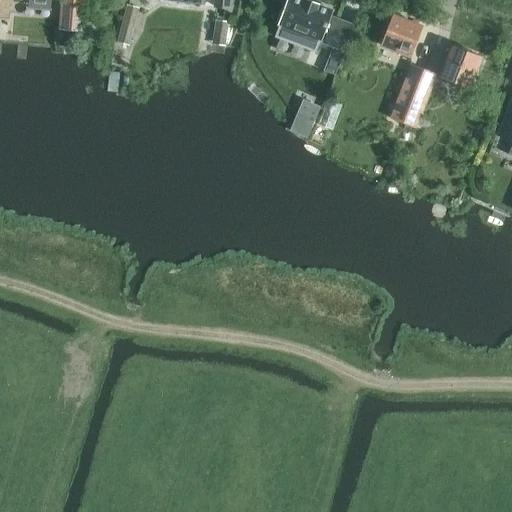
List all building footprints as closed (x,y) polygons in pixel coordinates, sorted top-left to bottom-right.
[(30,0),(29,10),(52,12),(52,0),(30,0)] [(84,32),(86,0),(61,0),(59,30),(84,32)] [(170,0),(204,4),(204,0),(216,0),(215,7),(229,9),(229,0),(170,0)] [(303,0),(288,0),(279,26),(295,32),(291,43),(315,52),(318,43),(333,48),(324,71),(335,75),(344,52),(355,24),(330,15),(332,11),(303,0)] [(120,45),(132,48),(142,10),(131,7),(120,45)] [(410,57),(421,27),(393,16),(382,46),(410,57)] [(232,24),(219,22),(215,46),(229,48),(232,24)] [(469,88),(480,58),(452,47),(440,77),(469,88)] [(416,127),(436,75),(411,66),(391,118),(416,127)] [(321,107),(303,99),(295,119),(313,126),(321,107)] [(511,156),(511,106),(500,137),(511,141),(511,144),(508,155),(511,156)]
